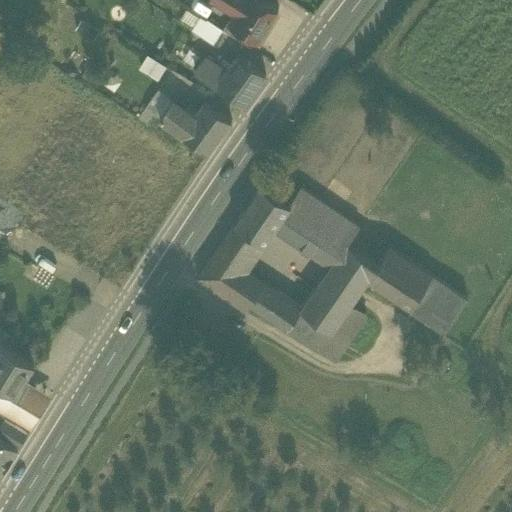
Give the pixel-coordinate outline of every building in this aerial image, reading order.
[(240,0),(236,8),(229,18),(256,34),(259,37),(272,17),(279,6),(269,0),(240,0)] [(57,12),(58,27),(72,26),(71,11),(57,12)] [(215,42),(223,28),(202,14),(193,28),(215,42)] [(100,28),(83,17),(75,28),(93,39),(100,28)] [(229,18),(223,28),(250,44),(256,34),(229,18)] [(145,66),(162,76),(169,65),(152,54),(145,66)] [(195,68),(244,101),(265,73),(237,55),(227,69),(205,54),(199,63),(195,68)] [(160,115),(209,150),(232,119),(204,99),(191,118),(169,102),(160,115)] [(139,117),(149,123),(156,112),(146,106),(139,117)] [(237,219),(265,237),(277,221),(290,201),(262,182),(237,219)] [(302,183),(290,201),(347,239),(359,221),(302,183)] [(333,259),(347,239),(290,201),(277,221),(333,259)] [(237,219),(228,233),(256,251),(265,237),(237,219)] [(228,233),(217,249),(245,268),(256,251),(228,233)] [(333,259),(301,306),(301,307),(332,328),(351,300),(368,276),(378,260),(347,239),(333,259)] [(390,241),(378,260),(368,276),(412,305),(435,271),(390,241)] [(249,306),(253,300),(265,282),(245,268),(217,249),(200,273),(249,306)] [(412,305),(446,328),(469,294),(435,271),(412,305)] [(289,325),(301,307),(301,306),(265,282),(253,300),(289,325)] [(301,307),(289,325),(336,357),(368,311),(351,300),(332,328),(301,307)] [(0,322),(0,343),(2,340),(9,328),(0,322)] [(0,380),(15,389),(17,387),(23,376),(34,359),(2,340),(0,343),(0,380)] [(45,389),(23,376),(17,387),(38,400),(45,389)] [(0,409),(9,415),(24,424),(38,400),(17,387),(15,389),(0,380),(0,409)] [(0,428),(1,429),(9,415),(0,409),(0,428)] [(0,434),(18,446),(30,428),(24,424),(9,415),(1,429),(0,429),(0,434)] [(0,474),(18,446),(0,434),(0,474)]
